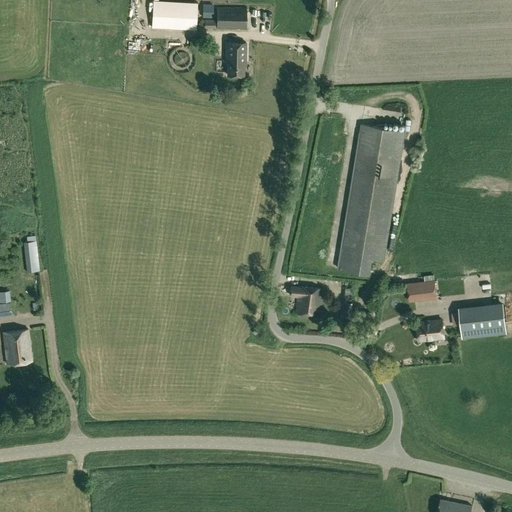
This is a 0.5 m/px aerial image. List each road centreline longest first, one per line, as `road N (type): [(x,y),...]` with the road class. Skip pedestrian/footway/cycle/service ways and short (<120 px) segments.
road 1 (unclassified): [(392,459),(396,410),(379,375),(354,352),(286,335),(271,319),(330,0)]
road 2 (unclassified): [(392,459),(221,441),(0,454)]
road 3 (unclassified): [(511,487),(392,459)]
